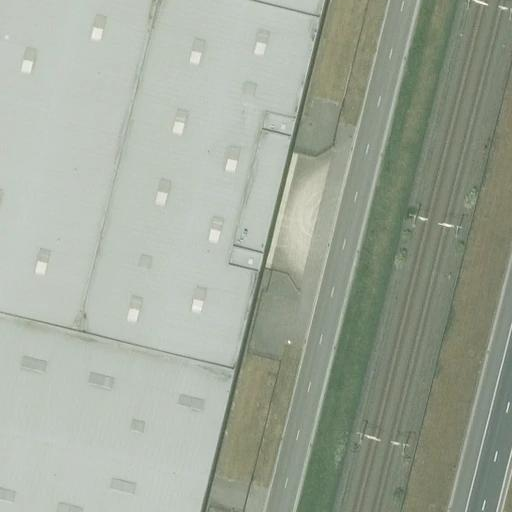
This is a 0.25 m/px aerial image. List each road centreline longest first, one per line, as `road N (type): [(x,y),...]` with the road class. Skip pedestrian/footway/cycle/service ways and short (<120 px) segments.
road 1 (unclassified): [(275,511),(401,0)]
road 2 (motorway): [(511,359),(473,511)]
